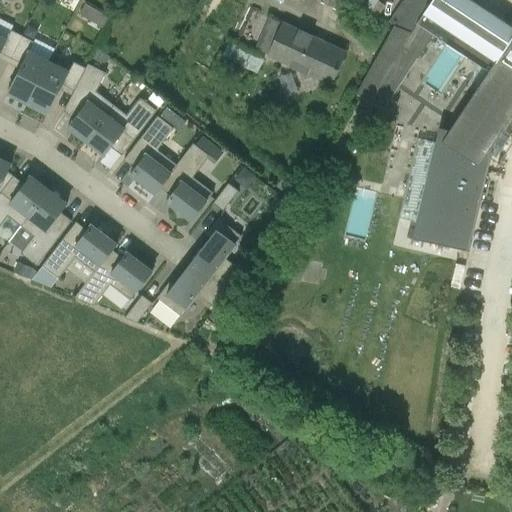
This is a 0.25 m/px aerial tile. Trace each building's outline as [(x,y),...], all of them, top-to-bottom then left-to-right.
[(432,0),(412,31),(395,24),(357,93),(375,104),(376,104),(407,49),(418,56),(417,57),(419,57),(433,35),(489,71),(450,130),(439,127),(412,239),(413,239),(414,239),(469,252),(492,154),(496,157),(509,137),(501,132),(511,115),(511,27),(470,0),(432,0)] [(359,0),(358,2),(368,10),(375,0),(359,0)] [(402,0),(389,21),(395,24),(412,31),(432,0),(402,0)] [(88,20),(95,9),(85,4),(79,15),(88,20)] [(283,23),(268,56),(330,85),(345,52),(283,23)] [(28,25),(26,29),(22,36),(23,36),(34,42),(35,39),(39,31),(28,25)] [(6,40),(0,36),(0,53),(11,59),(23,36),(22,36),(11,30),(6,40)] [(28,103),(49,62),(29,52),(34,42),(23,36),(11,59),(22,64),(7,93),(28,103)] [(229,46),(223,57),(256,73),(261,62),(229,46)] [(110,57),(98,48),(92,55),(95,57),(93,59),(101,64),(102,63),(104,64),(110,57)] [(28,103),(48,114),(63,85),(74,91),(85,68),(74,62),(69,72),(49,62),(28,103)] [(106,73),(88,64),(85,68),(74,91),(64,111),(74,119),(68,127),(86,141),(114,105),(96,92),(106,73)] [(164,102),(153,94),(149,100),(159,108),(164,102)] [(127,115),(114,105),(86,141),(104,155),(110,147),(122,155),(156,110),(140,98),(127,115)] [(174,128),(158,116),(124,160),(125,161),(126,159),(136,167),(130,174),(156,193),(161,187),(161,186),(177,165),(157,150),(174,128)] [(192,221),(213,193),(193,177),(209,156),(193,143),(177,165),(161,186),(161,187),(171,194),(166,201),(192,221)] [(0,192),(13,176),(8,172),(11,165),(0,159),(0,192)] [(246,190),(256,177),(243,167),(234,180),(246,190)] [(0,225),(8,216),(21,226),(48,190),(30,176),(24,184),(13,176),(0,192),(0,225)] [(238,191),(228,183),(213,203),(223,211),(238,191)] [(48,190),(21,226),(34,236),(20,253),(36,266),(72,221),(61,213),(67,205),(48,190)] [(242,236),(218,218),(206,234),(210,237),(191,261),(229,290),(243,272),(225,258),(242,236)] [(75,257),(94,272),(95,272),(111,251),(112,252),(117,245),(91,225),(87,230),(76,222),(44,265),(60,277),(75,257)] [(110,284),(131,300),(152,272),(126,252),(121,259),(112,252),(111,251),(95,272),(94,272),(75,297),(94,305),(110,284)] [(169,282),(157,298),(180,316),(197,294),(215,308),(229,290),(191,261),(173,285),(169,282)] [(32,280),(37,272),(32,268),(17,263),(14,272),(32,280)] [(41,283),(50,271),(42,265),(37,272),(32,280),(41,283)] [(137,323),(152,303),(142,295),(124,318),(137,323)] [(438,499),(428,484),(417,491),(424,501),(427,506),(438,499)]
